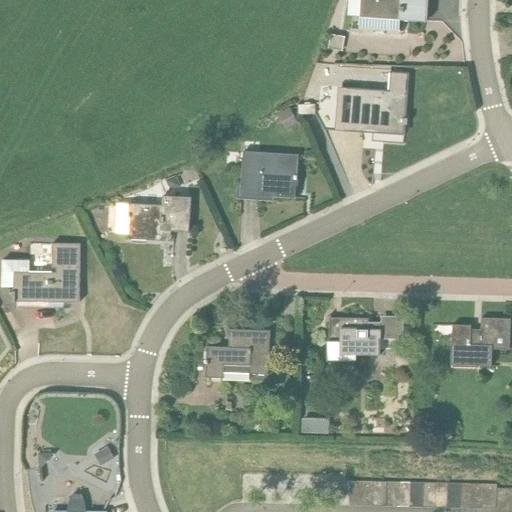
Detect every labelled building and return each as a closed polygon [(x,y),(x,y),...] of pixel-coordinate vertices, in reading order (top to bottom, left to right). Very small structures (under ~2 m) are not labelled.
[(360,0),(359,19),(427,23),(428,0),(360,0)] [(407,94),(320,88),(317,123),(322,130),(346,132),(404,136),(404,125),(407,126),(407,120),(405,120),(406,111),(407,94)] [(298,116),(306,116),(315,116),(315,105),(298,106),(298,116)] [(290,107),(277,114),(285,130),(298,123),(290,107)] [(297,179),(298,156),(244,153),(242,176),(241,196),(296,199),(297,179)] [(176,176),(165,180),(168,187),(174,189),(180,186),(176,176)] [(189,233),(191,199),(163,197),(162,207),(131,205),(130,220),(129,240),(162,242),(162,231),(189,233)] [(80,304),(80,245),(53,245),(53,268),(56,269),(56,274),(29,273),(29,261),(2,261),(2,274),(2,287),(13,287),(13,303),(80,304)] [(380,356),(380,340),(381,323),(368,323),(369,319),(329,319),(329,342),(328,342),(328,362),(357,363),(357,356),(380,356)] [(509,351),(510,320),(481,319),(481,331),(471,330),(471,327),(452,326),(451,366),(491,367),(492,350),(509,351)] [(248,375),(268,376),(270,332),(229,330),(229,348),(207,347),(206,379),(248,380),(248,375)] [(330,423),(306,422),(306,434),(329,435),(330,423)] [(108,447),(94,453),(100,465),(113,459),(108,447)] [(361,507),(362,482),(350,482),(349,507),(361,507)] [(373,507),(374,482),(362,482),(361,507),(373,507)] [(386,507),(386,483),(374,482),(373,507),(386,507)] [(398,508),(398,483),(386,483),(386,507),(398,508)] [(410,508),(410,483),(398,483),(398,508),(410,508)] [(422,508),(423,484),(410,483),(410,508),(422,508)] [(435,509),(435,484),(423,484),(422,508),(435,509)] [(447,509),(447,484),(435,484),(435,509),(447,509)] [(459,509),(460,484),(447,484),(447,509),(459,509)] [(471,509),(472,485),(460,484),(459,509),(471,509)] [(483,510),(484,485),(472,485),(471,509),(483,510)] [(496,489),(497,489),(497,485),(484,485),(483,510),(495,510),(496,510),(496,489)] [(508,511),(509,489),(497,489),(496,489),(496,510),(495,510),(495,511),(508,511)]
